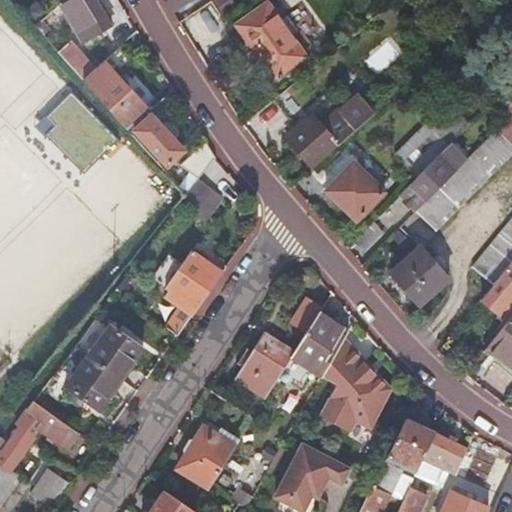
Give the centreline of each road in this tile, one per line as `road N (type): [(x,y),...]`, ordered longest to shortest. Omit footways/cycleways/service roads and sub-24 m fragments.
road 1 (residential): [(92,511),(291,215)]
road 2 (residential): [(291,215),(425,367),(511,431)]
road 3 (residential): [(146,0),(226,140),(291,215)]
